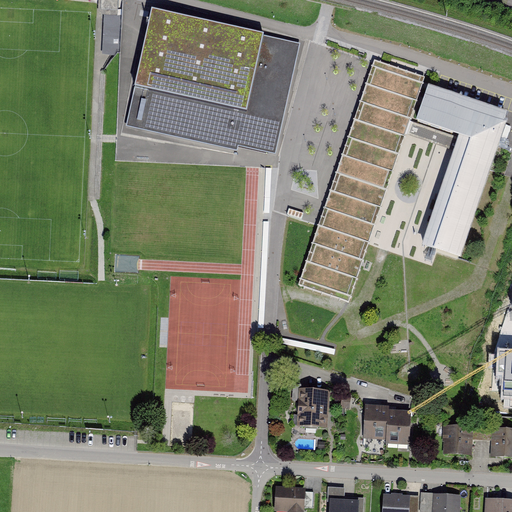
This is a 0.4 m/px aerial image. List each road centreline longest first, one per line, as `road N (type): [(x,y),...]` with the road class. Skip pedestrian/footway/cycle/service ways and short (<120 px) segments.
road 1 (residential): [(329,0),(290,154),(269,356)]
road 2 (residential): [(260,467),(0,451)]
road 3 (residential): [(511,481),(260,467)]
road 4 (residential): [(269,356),(445,418)]
road 5 (track): [(176,0),(321,33)]
